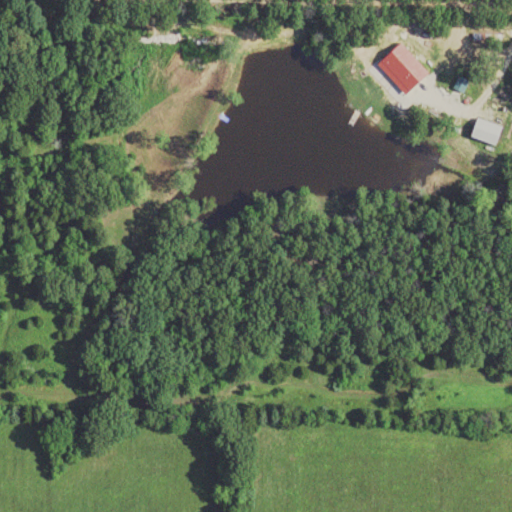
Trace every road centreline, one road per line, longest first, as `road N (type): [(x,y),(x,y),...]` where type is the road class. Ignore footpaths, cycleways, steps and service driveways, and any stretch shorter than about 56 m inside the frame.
road 1 (residential): [(0,6),(124,41),(225,31),(383,36),(447,47),(480,6)]
road 2 (residential): [(511,7),(319,0)]
